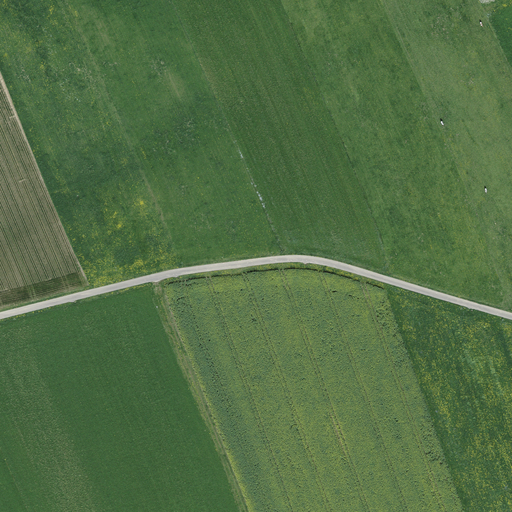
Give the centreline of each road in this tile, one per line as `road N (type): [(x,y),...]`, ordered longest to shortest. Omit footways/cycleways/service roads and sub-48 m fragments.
road 1 (track): [(246,511),(153,278),(0,315)]
road 2 (residential): [(511,316),(333,265),(266,261),(153,278)]
